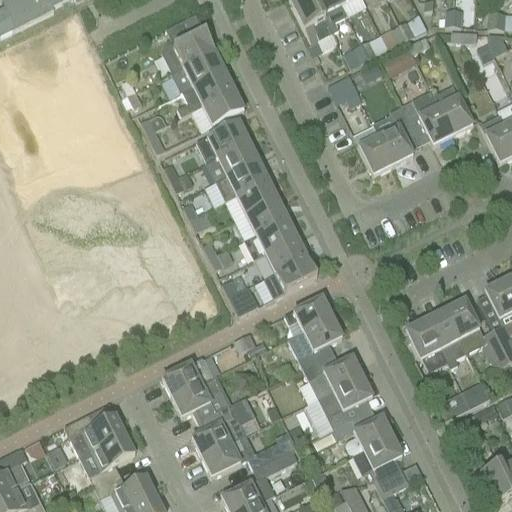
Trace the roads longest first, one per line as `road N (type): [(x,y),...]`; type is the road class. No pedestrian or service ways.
road 1 (residential): [(501,204),(486,173),(472,169),(364,223),(344,214),(252,32),(249,0)]
road 2 (residential): [(178,511),(123,394)]
road 3 (residential): [(402,308),(511,255)]
